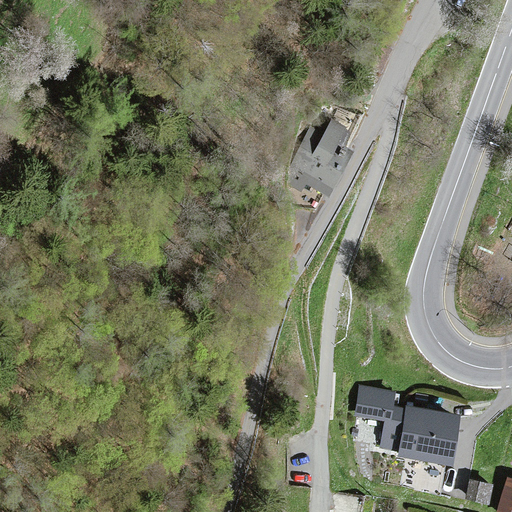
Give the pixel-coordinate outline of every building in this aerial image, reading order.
[(386,47),(376,43),(367,62),(381,69),(390,49),(386,47)] [(284,182),(302,191),(306,184),(330,196),(353,149),(341,143),(348,128),(331,119),(324,133),(311,126),(284,182)] [(399,448),(398,453),(453,462),(460,417),(405,408),(395,407),(397,391),(359,385),(354,416),(387,421),(382,446),(399,448)] [(511,511),(511,478),(498,511),(511,511)] [(494,485),(470,479),(465,497),(490,503),(494,485)]
